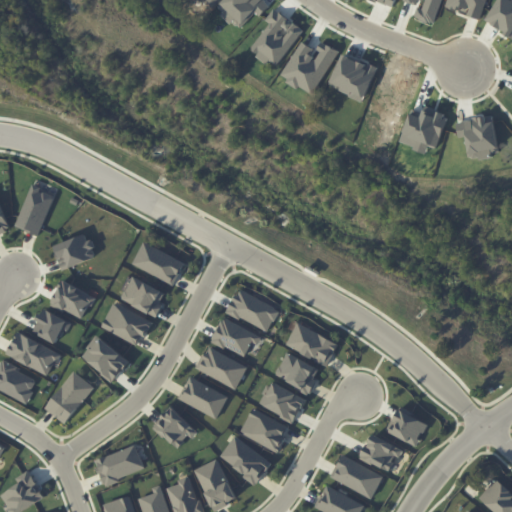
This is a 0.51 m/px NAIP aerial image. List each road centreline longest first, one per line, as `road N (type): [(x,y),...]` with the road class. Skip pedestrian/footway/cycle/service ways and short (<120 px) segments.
road 1 (residential): [(0,133),(81,161),(378,325),(511,453)]
road 2 (residential): [(59,455),(150,385),(229,242)]
road 3 (residential): [(317,0),(468,65)]
road 4 (residential): [(269,511),(304,471),(333,410),(361,393)]
road 5 (residential): [(511,407),(453,453),(408,511)]
road 6 (residential): [(0,412),(59,455),(82,511)]
